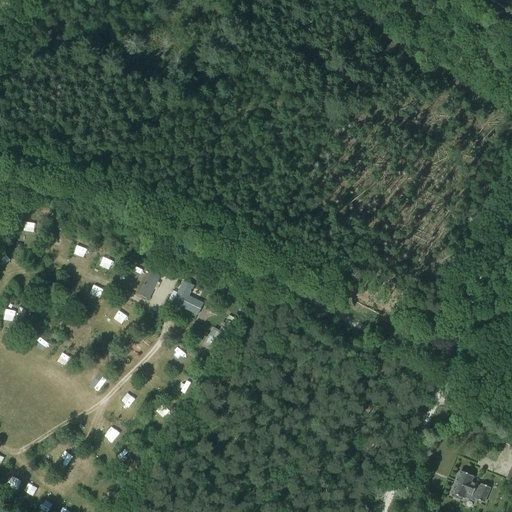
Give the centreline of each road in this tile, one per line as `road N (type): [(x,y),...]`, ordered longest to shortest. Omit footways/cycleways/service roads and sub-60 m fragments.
road 1 (unknown): [(422,335),(124,217)]
road 2 (unclassified): [(511,229),(371,511)]
road 3 (track): [(187,244),(441,361)]
road 4 (track): [(325,0),(511,124)]
road 5 (track): [(511,157),(475,211),(422,335)]
road 6 (track): [(0,174),(124,217)]
